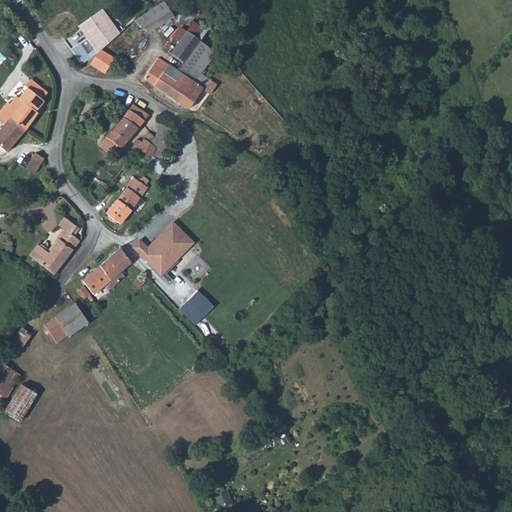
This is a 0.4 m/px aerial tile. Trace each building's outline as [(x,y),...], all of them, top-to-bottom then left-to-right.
[(167,8),(142,27),(153,41),(178,24),(167,8)] [(87,39),(70,50),(82,64),(120,33),(104,9),(80,27),(87,39)] [(187,39),(183,36),(169,58),(184,67),(198,47),(204,37),(193,30),(187,39)] [(198,47),(184,67),(178,77),(182,80),(170,101),(188,111),(191,112),(203,94),(209,98),(215,88),(207,83),(206,85),(198,80),(213,56),(198,47)] [(110,48),(104,53),(98,58),(108,71),(121,62),(110,48)] [(178,77),(156,65),(144,85),(154,91),(170,101),(182,80),(178,77)] [(23,92),(34,101),(39,95),(28,86),(23,92)] [(25,94),(17,104),(20,107),(15,114),(9,109),(3,117),(9,121),(22,132),(41,107),(40,106),(34,101),(25,94)] [(34,101),(40,106),(45,100),(39,95),(34,101)] [(151,119),(132,107),(131,108),(137,112),(137,117),(143,121),(148,125),(149,122),(151,119)] [(131,108),(108,141),(117,147),(121,150),(136,130),(143,121),(137,117),(137,112),(131,108)] [(22,132),(9,121),(4,128),(17,140),(22,132)] [(4,128),(0,133),(0,155),(3,158),(17,140),(4,128)] [(159,143),(146,136),(141,146),(138,144),(134,150),(138,153),(152,162),(159,143)] [(117,147),(108,141),(103,148),(112,154),(117,147)] [(150,166),(162,173),(168,164),(156,157),(150,166)] [(34,163),(25,174),(32,180),(40,168),(39,166),(34,163)] [(132,183),(104,218),(108,222),(105,226),(112,231),(143,192),(143,189),(146,185),(141,181),(136,186),(132,183)] [(195,242),(174,221),(148,248),(138,239),(129,245),(162,276),(195,242)] [(65,243),(48,264),(39,275),(51,285),(78,249),(68,242),(73,236),(62,228),(56,235),(63,241),(65,243)] [(46,262),(35,253),(26,264),(39,275),(48,264),(65,243),(63,241),(46,262)] [(119,266),(109,256),(97,269),(116,287),(122,282),(114,273),(119,266)] [(97,269),(78,289),(82,294),(91,303),(101,294),(105,297),(116,287),(97,269)] [(140,288),(135,282),(129,288),(135,293),(140,288)] [(213,305),(196,290),(179,309),(196,325),(213,305)] [(75,311),(48,330),(61,349),(83,334),(81,331),(76,325),(82,321),(75,311)] [(87,328),(82,321),(76,325),(81,331),(87,328)] [(61,349),(48,330),(38,337),(51,356),(61,349)] [(17,345),(5,362),(14,369),(26,351),(17,345)] [(0,383),(0,408),(12,390),(0,383)] [(0,426),(13,434),(13,433),(28,407),(16,400),(3,420),(0,424),(0,426)] [(220,506),(233,503),(230,492),(217,495),(220,506)]
